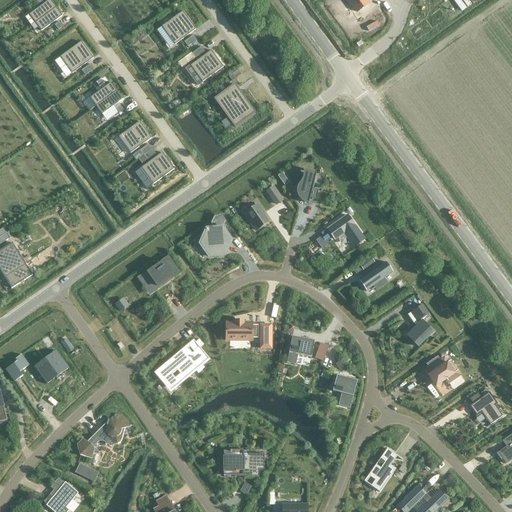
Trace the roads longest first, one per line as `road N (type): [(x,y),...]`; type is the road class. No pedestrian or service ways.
road 1 (residential): [(118,375),(230,283),(263,275),(290,281),(348,320),(365,343),(370,389)]
road 2 (tertiary): [(511,301),(347,77)]
road 3 (residential): [(204,187),(67,0)]
road 4 (residential): [(58,290),(204,187)]
road 5 (residential): [(0,506),(37,451),(118,375)]
road 6 (residential): [(118,375),(213,511)]
road 7 (residential): [(294,121),(205,0)]
road 8 (residential): [(395,417),(425,428),(499,511)]
